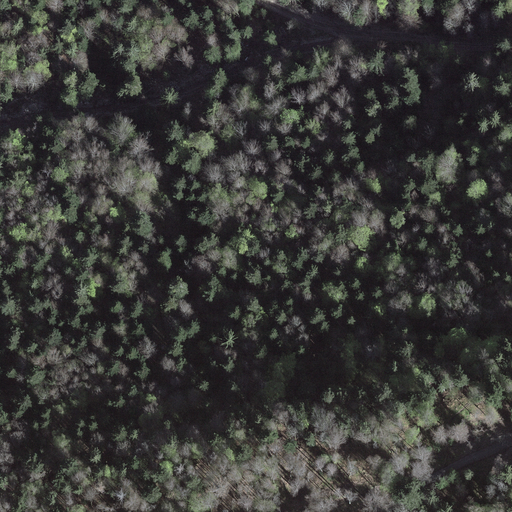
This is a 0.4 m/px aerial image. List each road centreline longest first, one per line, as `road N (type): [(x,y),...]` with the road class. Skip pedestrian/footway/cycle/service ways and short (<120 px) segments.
road 1 (track): [(511,43),(470,47),(332,27),(258,0)]
road 2 (track): [(511,446),(440,472),(386,511)]
